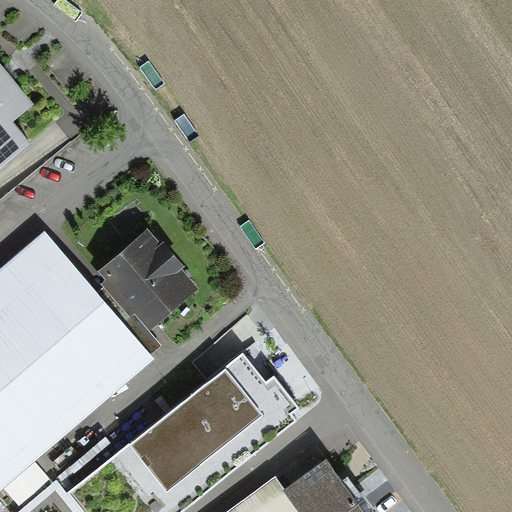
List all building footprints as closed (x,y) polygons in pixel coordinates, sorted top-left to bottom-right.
[(0,170),(27,149),(9,127),(33,108),(6,75),(0,68),(0,170)] [(148,229),(100,270),(108,279),(103,283),(130,314),(135,310),(138,314),(149,327),(197,286),(181,269),(185,265),(165,241),(161,244),(148,229)] [(0,487),(151,357),(41,231),(0,266),(0,487)] [(242,343),(67,482),(91,511),(171,511),(298,413),(290,404),(299,397),(274,365),(265,372),(242,343)] [(374,511),(327,449),(283,482),(276,472),(220,511),(374,511)]
